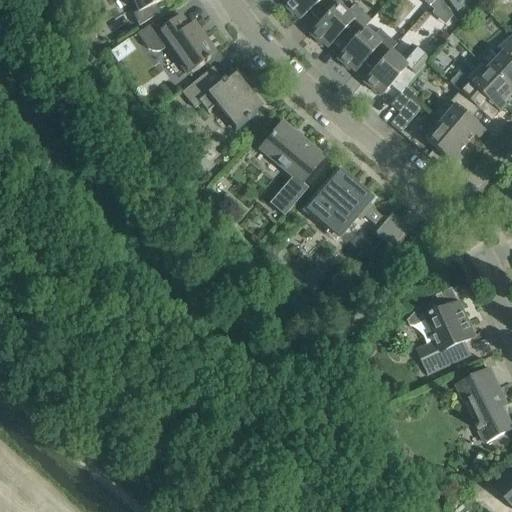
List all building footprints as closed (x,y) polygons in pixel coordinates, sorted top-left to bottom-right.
[(132,0),(138,12),(132,15),(138,27),(159,14),(154,5),(165,0),(132,0)] [(309,12),(319,23),(337,5),(342,0),(286,0),(282,4),(293,17),(295,16),(299,21),(309,12)] [(438,0),(434,0),(428,7),(437,15),(444,7),(438,0)] [(457,0),(451,0),(449,3),(456,12),(463,7),(457,0)] [(346,14),(337,5),(319,23),(309,35),(321,46),(322,45),(327,49),(336,39),(346,48),(363,29),(371,21),(354,5),(346,14)] [(189,28),(180,16),(162,30),(156,22),(137,35),(147,49),(151,51),(154,52),(157,52),(159,52),(166,47),(186,74),(204,62),(205,63),(209,61),(208,59),(215,54),(194,24),(189,28)] [(373,71),(390,52),(396,45),(379,30),(373,37),(363,29),(346,48),(336,59),(349,70),(350,69),(355,73),(364,63),(372,71),(373,71)] [(453,49),(458,43),(451,35),(445,42),(453,49)] [(511,40),(510,38),(497,49),(502,54),(487,69),(486,69),(511,93),(511,91),(511,40)] [(372,71),(363,82),(363,83),(375,93),(377,92),(382,96),(390,86),(400,95),(407,87),(423,68),(430,60),(412,46),(406,53),(399,61),(390,52),(373,71),(372,71)] [(449,84),(459,93),(478,111),(486,102),(499,113),(506,106),(502,103),(511,93),(486,69),(487,69),(481,64),(466,80),(458,73),(449,84)] [(222,80),(212,68),(181,93),(194,109),(200,104),(207,113),(216,105),(235,128),(245,120),(246,121),(250,118),(249,117),(261,107),(249,93),(253,89),(248,84),(243,88),(239,82),(240,81),(235,75),(226,82),(224,79),(222,80)] [(400,95),(390,106),(399,114),(411,101),(413,99),(416,95),(407,87),(400,95)] [(470,119),(478,111),(459,93),(450,103),(454,107),(440,123),(465,145),(474,136),(477,139),(484,132),(470,119)] [(398,115),(390,124),(400,133),(408,124),(398,115)] [(457,155),(465,145),(440,123),(425,140),(454,166),(461,159),(457,155)] [(260,149),(259,150),(262,153),(265,149),(292,172),(289,176),(292,178),(271,203),(286,215),(307,190),(301,185),(310,174),(323,158),(282,124),(269,139),(266,143),(260,149)] [(346,175),(340,170),(338,170),(333,176),(334,177),(305,211),(319,222),(320,221),(339,237),(355,218),(356,219),(361,214),(379,230),(374,235),(377,238),(392,251),(409,231),(391,216),(386,221),(367,205),(372,200),(345,177),(346,175)] [(421,306),(407,321),(410,328),(427,320),(435,336),(437,342),(430,345),(427,346),(416,351),(427,376),(441,369),(452,365),(471,356),(465,343),(475,338),(459,303),(453,290),(452,288),(452,289),(436,296),(443,310),(431,315),(421,306)] [(310,304),(295,291),(286,301),(301,314),(310,304)] [(498,387),(490,370),(457,387),(465,403),(469,401),(482,426),(477,428),(485,444),(495,438),(511,430),(511,426),(494,389),(498,387)] [(346,373),(335,379),(342,392),(346,390),(353,386),(346,373)] [(511,470),(498,483),(494,488),(509,504),(511,500),(511,470)]
